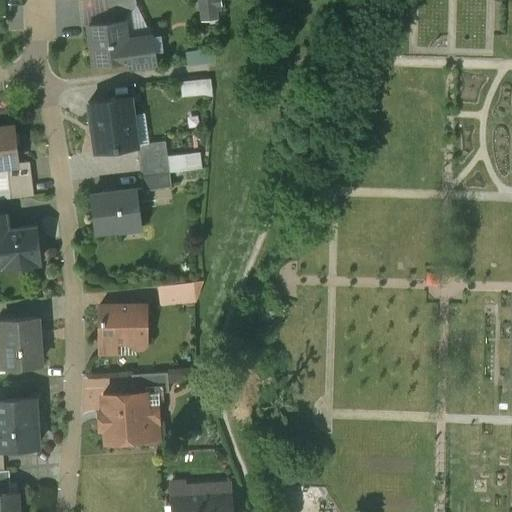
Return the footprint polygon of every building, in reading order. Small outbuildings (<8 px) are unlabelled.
[(103,0),(107,21),(125,19),(137,5),(136,0),(103,0)] [(215,0),(199,0),(201,9),(217,8),(215,0)] [(107,21),(89,24),(94,64),(129,59),(130,59),(128,38),(125,19),(107,21)] [(152,35),(128,38),(130,59),(129,59),(130,64),(155,61),(152,35)] [(185,93),(215,91),(215,76),(185,77),(185,93)] [(131,96),(89,102),(96,149),(135,144),(131,115),(134,114),(131,96)] [(14,125),(0,126),(0,165),(18,164),(18,162),(14,125)] [(167,140),(138,144),(142,175),(171,171),(167,140)] [(18,164),(0,165),(0,198),(4,198),(34,194),(30,160),(18,162),(18,164)] [(171,171),(142,175),(144,189),(173,185),(171,171)] [(138,186),(91,193),(97,231),(143,224),(138,186)] [(36,224),(8,228),(6,212),(5,212),(0,212),(0,265),(40,261),(36,224)] [(193,283),(158,286),(159,305),(195,301),(193,283)] [(147,342),(146,303),(102,304),(101,339),(132,339),(133,343),(137,346),(143,346),(147,342)] [(37,316),(1,318),(2,334),(4,366),(5,366),(40,364),(37,316)] [(168,371),(132,374),(134,392),(146,391),(146,392),(169,391),(168,371)] [(134,392),(104,394),(105,410),(100,410),(101,427),(106,427),(107,440),(120,439),(123,442),(133,442),(136,438),(149,437),(148,422),(159,421),(157,401),(147,401),(146,392),(146,391),(134,392)] [(35,395),(0,397),(0,447),(38,446),(35,395)] [(4,470),(0,469),(0,491),(9,491),(7,469),(4,470)] [(232,511),(230,483),(207,484),(207,492),(209,492),(209,511),(232,511)] [(0,491),(0,511),(17,511),(16,491),(9,491),(0,491)] [(207,492),(173,494),(173,511),(209,511),(209,492),(207,492)]
